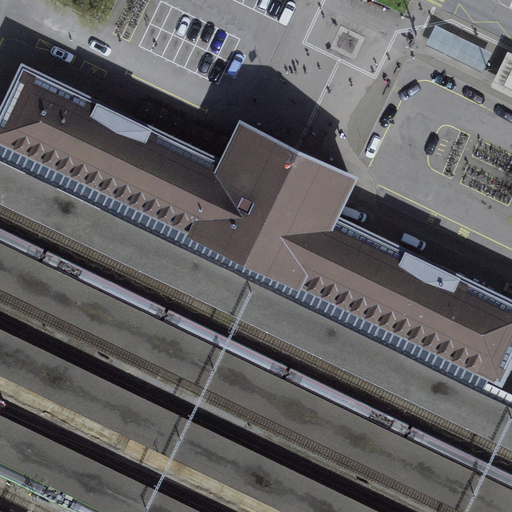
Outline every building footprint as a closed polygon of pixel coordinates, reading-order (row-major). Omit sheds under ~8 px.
[(497,54),(439,26),(428,50),(485,78),(497,54)] [(6,98),(0,110),(0,137),(500,378),(511,353),(511,298),(332,212),(346,182),(293,156),(238,130),(223,160),(22,64),(6,98)] [(495,388),(500,378),(0,137),(0,165),(175,250),(216,270),(299,310),(395,356),(489,402),(495,388)] [(511,511),(511,492),(0,247),(0,283),(476,511),(511,511)] [(0,369),(296,511),(378,511),(0,330),(0,369)] [(196,511),(0,417),(0,455),(118,511),(196,511)]
